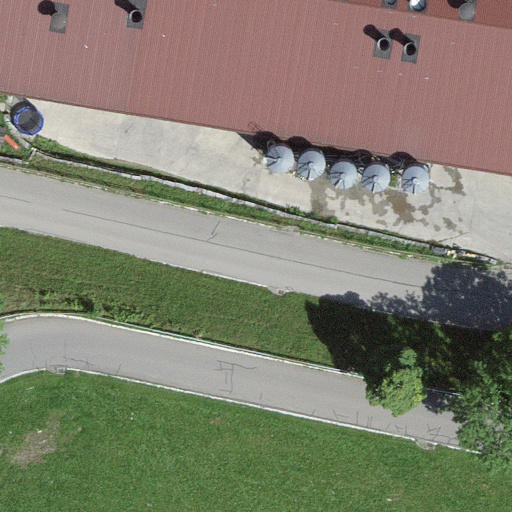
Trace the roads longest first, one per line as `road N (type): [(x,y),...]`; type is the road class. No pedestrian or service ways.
road 1 (unclassified): [(0,348),(18,335),(82,343),(511,428)]
road 2 (unclassified): [(0,197),(455,295),(511,299)]
